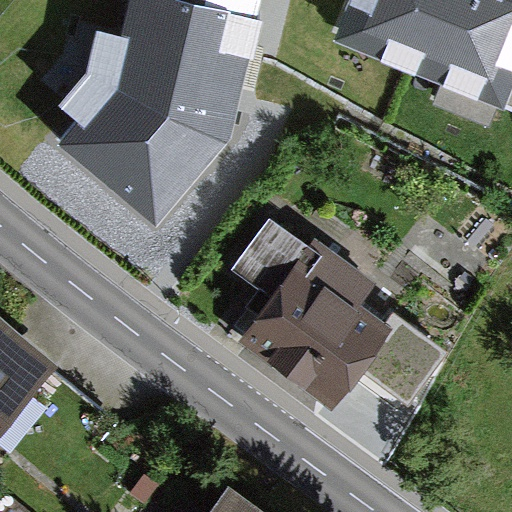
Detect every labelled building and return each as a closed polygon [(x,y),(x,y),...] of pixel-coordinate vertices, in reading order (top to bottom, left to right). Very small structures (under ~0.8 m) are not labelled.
[(288,0),(166,0),(146,92),(91,149),(180,219),(253,136),(288,0)] [(511,0),(377,0),(361,42),(511,102),(511,0)] [(363,285),(258,216),(223,269),(265,296),(232,346),(330,410),(383,330),(349,308),(363,285)] [(0,424),(45,369),(0,332),(0,424)] [(247,511),(217,492),(204,511),(247,511)]
